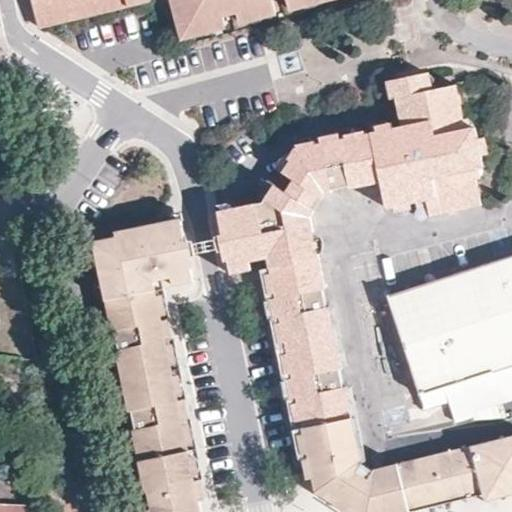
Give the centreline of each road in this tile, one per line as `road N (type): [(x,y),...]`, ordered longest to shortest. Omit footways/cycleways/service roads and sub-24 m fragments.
road 1 (residential): [(511,214),(398,242),(363,222),(338,235),(380,455),(412,454),(511,424)]
road 2 (residential): [(128,112),(176,155),(190,183),(260,511)]
road 3 (residential): [(112,503),(46,211)]
road 4 (residential): [(15,40),(128,112)]
road 5 (residential): [(46,211),(128,112)]
